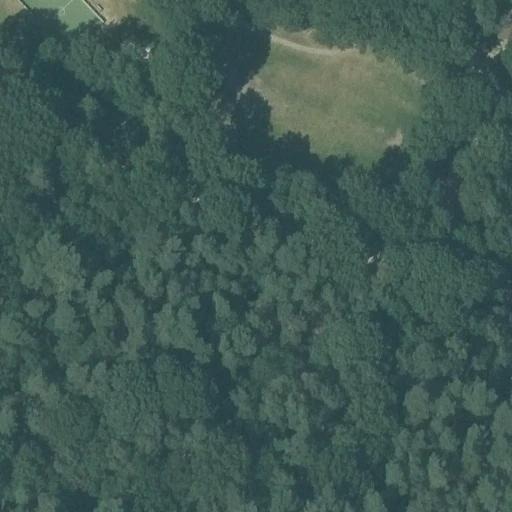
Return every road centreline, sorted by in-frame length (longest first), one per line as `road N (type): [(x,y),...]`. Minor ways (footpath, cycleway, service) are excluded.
road 1 (track): [(161,192),(511,301)]
road 2 (track): [(0,102),(161,192)]
road 3 (track): [(0,237),(153,203),(161,192)]
